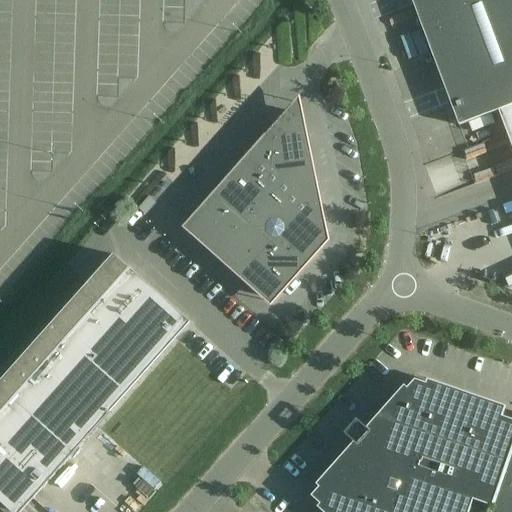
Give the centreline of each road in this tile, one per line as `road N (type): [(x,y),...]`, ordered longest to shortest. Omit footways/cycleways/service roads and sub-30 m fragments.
road 1 (unclassified): [(391,290),(403,225),(399,155),(340,0)]
road 2 (unclassified): [(391,290),(189,511)]
road 3 (unclassified): [(511,331),(391,290)]
